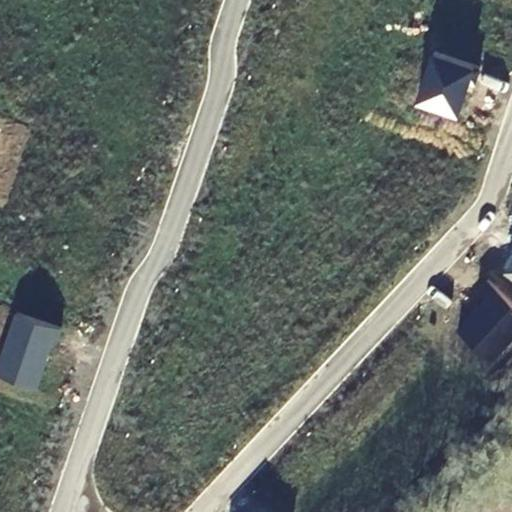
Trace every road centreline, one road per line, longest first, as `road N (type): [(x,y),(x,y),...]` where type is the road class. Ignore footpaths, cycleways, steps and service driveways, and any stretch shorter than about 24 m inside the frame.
road 1 (residential): [(235,0),(218,47),(223,85),(164,253),(134,285),(62,511)]
road 2 (residential): [(511,129),(483,217),(197,511)]
